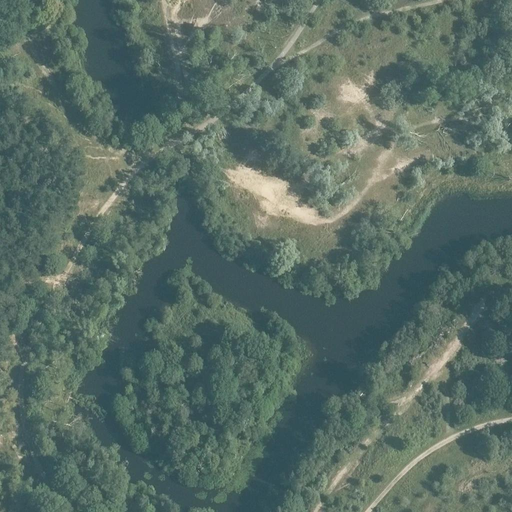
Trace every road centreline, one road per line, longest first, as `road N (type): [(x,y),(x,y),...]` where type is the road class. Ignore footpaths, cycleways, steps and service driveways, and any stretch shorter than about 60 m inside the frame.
road 1 (track): [(275,63),(356,21),(431,0)]
road 2 (track): [(163,150),(275,63)]
